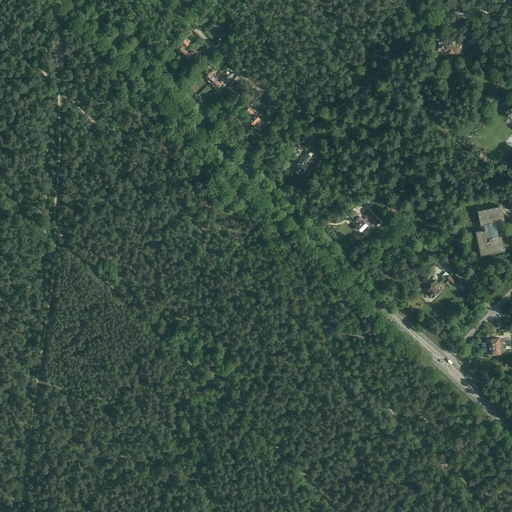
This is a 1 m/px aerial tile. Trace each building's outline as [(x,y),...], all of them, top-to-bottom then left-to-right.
[(466,45),(470,49),(477,43),(473,39),(466,45)] [(455,42),(451,42),(450,44),(444,43),(443,51),(447,51),(447,53),(454,54),(454,52),(460,53),(461,45),(455,44),(455,42)] [(184,44),(182,46),(177,51),(182,56),(186,51),(184,49),(186,46),(184,44)] [(191,51),(189,53),(186,51),(182,56),(187,60),(193,53),(191,51)] [(212,70),(209,73),(204,77),(210,83),(215,79),(211,75),(214,72),(212,70)] [(221,80),(219,83),(215,79),(210,83),(216,89),(221,85),(221,84),(223,82),(221,80)] [(247,114),(251,117),(248,121),(253,125),(260,119),(251,110),(247,114)] [(294,165),(301,173),(308,166),(305,163),(308,159),(304,155),(294,165)] [(315,170),(317,168),(321,164),(317,160),(311,166),(315,170)] [(482,233),(477,234),(481,251),(483,250),(484,254),(500,251),(500,249),(504,248),(501,236),(499,237),(497,230),(502,229),(501,227),(504,227),(501,215),(503,215),(502,213),(502,208),(500,209),(499,206),(483,210),(483,211),(479,212),(479,213),(482,224),(484,224),(486,230),(481,231),(482,233)] [(364,229),(366,230),(370,227),(368,225),(372,221),(367,217),(364,220),(360,216),(355,220),(359,224),(357,227),(362,232),(364,229)] [(451,284),(455,281),(450,275),(446,279),(446,280),(445,281),(447,283),(449,282),(451,284)] [(436,286),(438,285),(439,284),(435,280),(433,282),(425,289),(428,292),(425,295),(429,299),(432,297),(436,293),(438,295),(441,292),(440,290),(436,286)] [(489,339),(486,339),(488,354),(491,354),(501,353),(504,353),(503,342),(500,342),(499,338),(489,339)]
